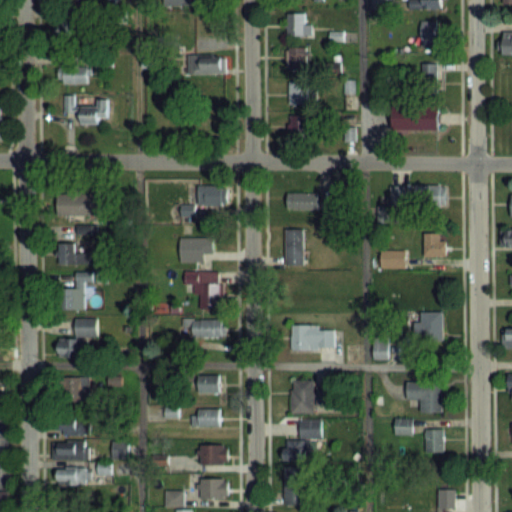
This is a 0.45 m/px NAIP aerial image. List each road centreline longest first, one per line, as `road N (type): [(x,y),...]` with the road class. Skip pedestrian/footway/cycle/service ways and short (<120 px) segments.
road 1 (residential): [(481,511),(473,0)]
road 2 (residential): [(27,511),(21,0)]
road 3 (residential): [(253,511),(248,0)]
road 4 (residential): [(511,163),(0,158)]
